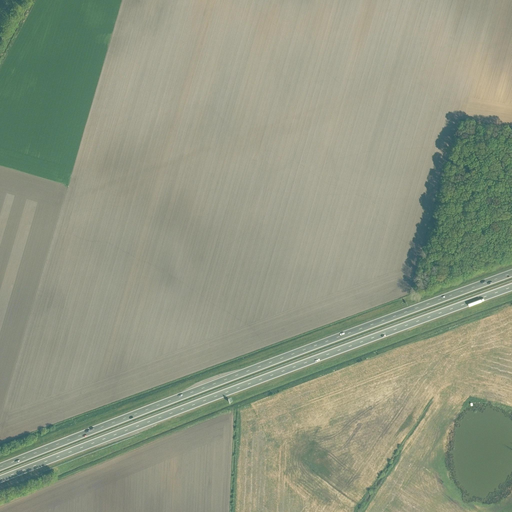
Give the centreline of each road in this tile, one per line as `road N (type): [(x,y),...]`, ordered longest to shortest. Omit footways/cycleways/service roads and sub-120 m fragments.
road 1 (trunk): [(511,272),(0,466)]
road 2 (trunk): [(0,479),(511,286)]
